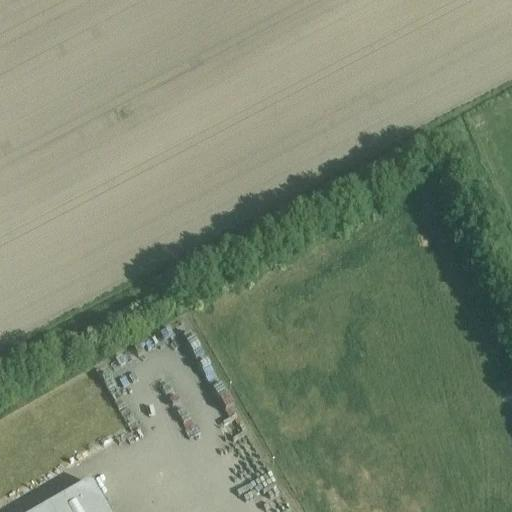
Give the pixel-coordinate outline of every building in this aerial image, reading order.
[(168,316),(175,335),(199,327),(192,307),(168,316)] [(142,353),(139,348),(157,337),(151,327),(115,350),(124,365),(136,358),(135,357),(142,353)] [(212,368),(218,380),(230,374),(224,362),(212,368)] [(226,403),(229,416),(245,412),(242,400),(226,403)] [(86,450),(4,488),(15,511),(27,511),(99,479),(86,450)] [(105,511),(90,485),(43,511),(105,511)]
